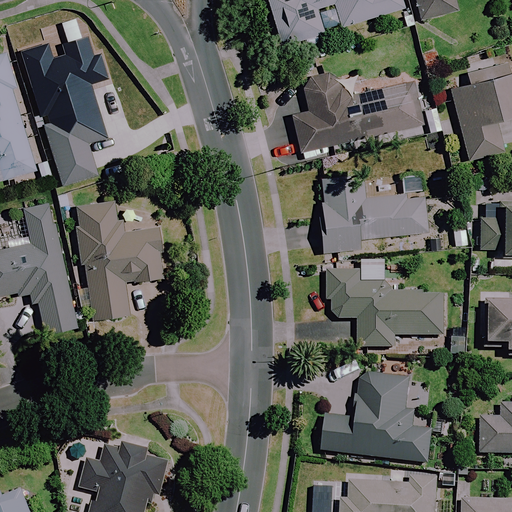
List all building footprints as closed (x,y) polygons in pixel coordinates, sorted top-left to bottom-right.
[(403,13),(400,0),(269,0),(280,42),(403,13)] [(416,0),(421,21),(459,12),(456,0),(416,0)] [(18,94),(6,55),(0,56),(0,182),(35,172),(11,96),(18,94)] [(102,79),(95,55),(42,71),(47,88),(41,90),(51,123),(45,125),(63,187),(98,176),(89,144),(109,138),(92,82),(102,79)] [(511,75),(509,76),(507,65),(466,75),(469,87),(452,91),(470,162),(503,153),(495,122),(511,117),(511,75)] [(325,75),(324,75),(301,81),(309,110),(293,115),(303,155),(421,124),(410,85),(351,100),(350,98),(348,96),(346,94),(345,92),(343,90),(341,88),(340,86),(338,84),(336,83),(334,81),(332,80),(330,78),(327,77),(325,75)] [(428,233),(422,176),(403,178),(405,195),(363,200),(360,178),(319,182),(327,253),(360,250),(359,241),(428,233)] [(482,253),(500,254),(511,253),(511,200),(502,200),(501,220),(483,219),(482,253)] [(0,298),(19,294),(20,300),(28,298),(29,304),(39,302),(46,335),(78,328),(52,204),(25,210),(32,244),(0,251),(0,298)] [(83,266),(86,266),(93,320),(130,316),(126,283),(164,278),(157,227),(119,232),(116,204),(79,209),(82,232),(78,232),(83,266)] [(385,293),(386,262),(363,261),(362,273),(331,272),(329,298),(333,298),(332,319),(359,320),(358,348),(395,349),(396,335),(446,338),(448,296),(385,293)] [(511,300),(487,300),(487,345),(509,346),(509,354),(511,354),(511,300)] [(426,382),(361,374),(356,416),(328,413),(323,452),(430,464),(433,437),(447,439),(449,422),(422,419),(426,382)] [(511,401),(502,401),(502,420),(482,420),(481,454),(511,454),(511,401)] [(150,511),(153,498),(160,500),(169,464),(145,459),(147,452),(108,443),(103,465),(87,462),(80,491),(96,495),(91,511),(150,511)] [(436,511),(438,477),(403,476),(403,485),(347,483),(346,511),(436,511)] [(0,511),(30,511),(21,486),(0,493),(0,511)] [(511,511),(511,501),(463,501),(462,511),(511,511)]
